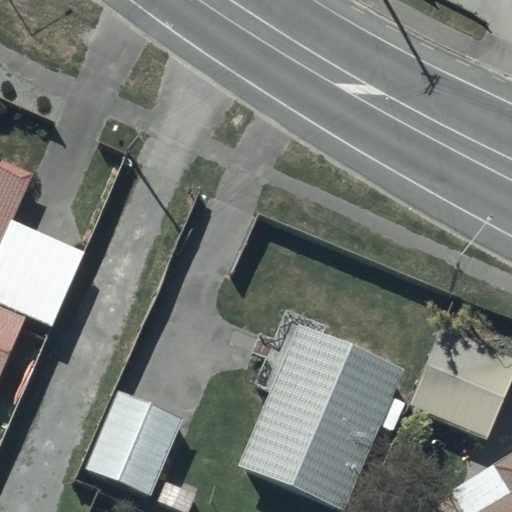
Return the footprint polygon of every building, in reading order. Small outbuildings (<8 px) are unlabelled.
[(0,297),(41,187),(0,171),(0,415),(1,416),(31,334),(0,322),(0,297)] [(511,347),(441,321),(405,417),(486,447),(511,378),(511,347)] [(298,335),(240,477),(327,511),(349,511),(404,377),(298,335)] [(115,404),(85,477),(150,504),(181,430),(115,404)] [(510,507),(500,511),(511,511),(511,467),(493,478),(510,507)]
